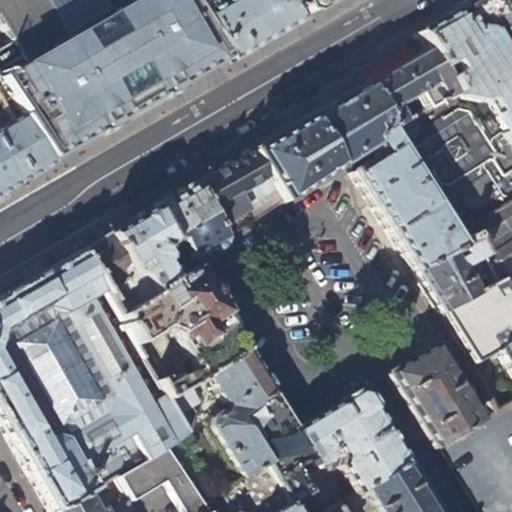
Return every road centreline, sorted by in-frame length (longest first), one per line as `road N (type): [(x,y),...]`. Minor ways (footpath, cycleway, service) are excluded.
road 1 (residential): [(213,126),(444,511)]
road 2 (residential): [(0,244),(213,126)]
road 3 (residential): [(213,126),(417,4)]
